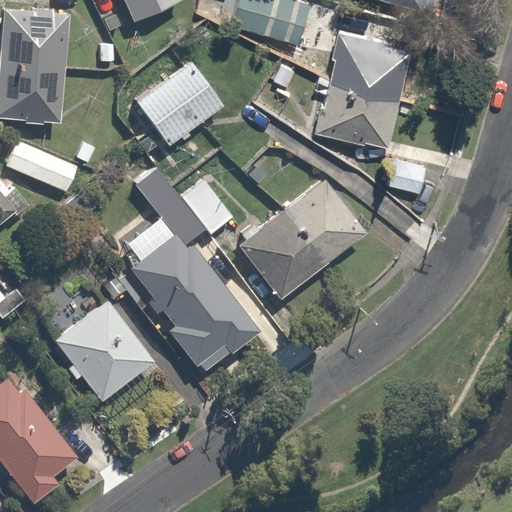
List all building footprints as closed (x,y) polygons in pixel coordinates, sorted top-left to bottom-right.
[(0,0),(0,118),(53,122),(63,3),(26,0),(0,0)] [(168,0),(123,0),(129,16),(168,0)] [(308,0),(234,0),(229,20),(299,38),(308,0)] [(408,43),(333,26),(312,125),(387,141),(408,43)] [(219,100),(187,56),(130,98),(162,141),(219,100)] [(77,162),(9,133),(0,153),(0,165),(64,193),(77,162)] [(424,160),(388,153),(383,181),(418,188),(424,160)] [(109,243),(124,263),(178,334),(233,292),(185,228),(196,219),(177,194),(155,165),(134,180),(156,208),(109,243)] [(360,223),(320,174),(236,242),(275,291),(360,223)] [(202,175),(177,194),(196,219),(205,231),(230,212),(202,175)] [(0,214),(19,196),(0,176),(0,214)] [(3,267),(0,268),(0,312),(24,295),(3,267)] [(61,284),(32,304),(95,393),(152,353),(109,293),(81,313),(61,284)] [(73,449),(8,368),(0,374),(0,458),(31,498),(57,478),(49,468),(73,449)]
